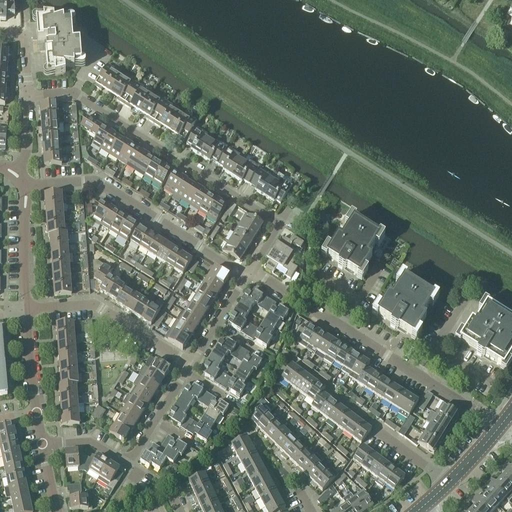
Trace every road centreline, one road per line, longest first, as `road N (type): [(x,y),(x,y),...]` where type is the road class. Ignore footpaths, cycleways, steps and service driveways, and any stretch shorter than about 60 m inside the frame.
road 1 (residential): [(252,269),(277,227),(271,216),(72,93),(26,94)]
road 2 (residential): [(500,427),(252,269)]
road 3 (residential): [(247,276),(99,183),(22,180)]
road 4 (residential): [(191,364),(101,308),(27,312)]
road 5 (residential): [(27,312),(22,180)]
